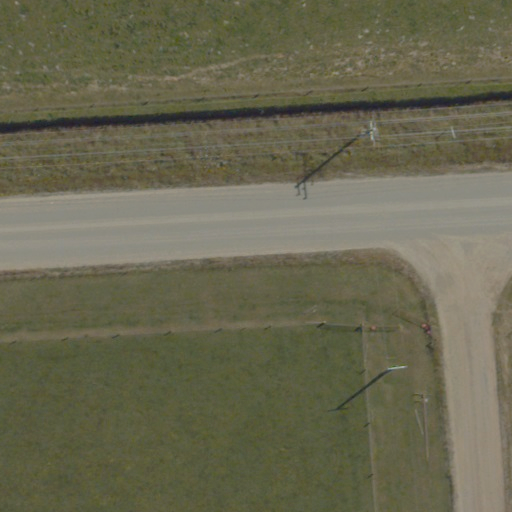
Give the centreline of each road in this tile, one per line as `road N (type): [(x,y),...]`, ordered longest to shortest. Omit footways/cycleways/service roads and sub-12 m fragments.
road 1 (unclassified): [(0,230),(459,202)]
road 2 (unclassified): [(459,202),(480,511)]
